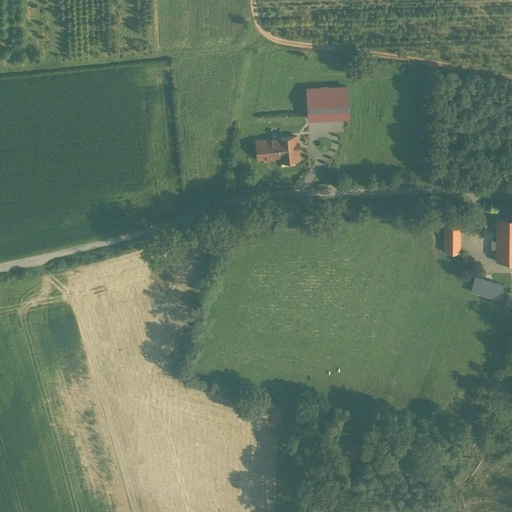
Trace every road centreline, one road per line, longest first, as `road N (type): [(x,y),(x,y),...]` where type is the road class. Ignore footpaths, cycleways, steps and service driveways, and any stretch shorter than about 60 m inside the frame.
road 1 (unclassified): [(0,267),(244,197),(511,185)]
road 2 (track): [(511,76),(271,37),(255,22),(251,0)]
